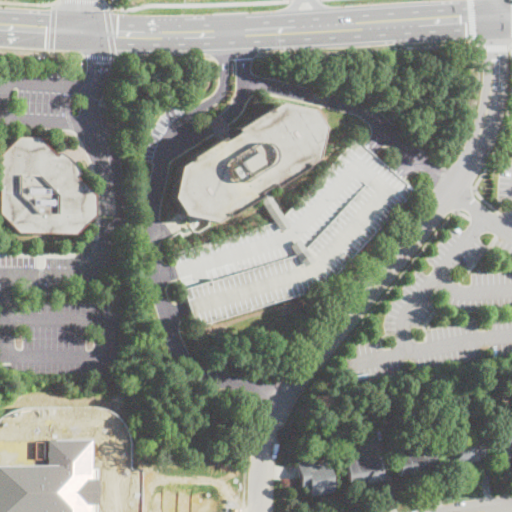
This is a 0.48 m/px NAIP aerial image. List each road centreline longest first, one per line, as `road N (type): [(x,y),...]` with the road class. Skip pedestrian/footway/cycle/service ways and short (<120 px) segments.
road 1 (tertiary): [(493,17),(494,93),(483,135),(462,175),(282,397),(265,440),(260,511)]
road 2 (secondary): [(493,17),(238,32)]
road 3 (secondary): [(220,33),(0,26)]
